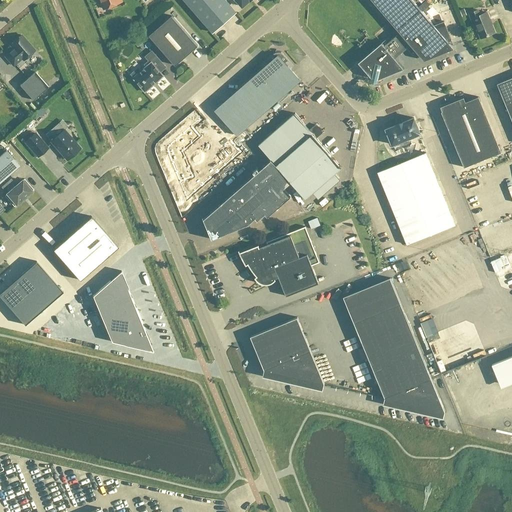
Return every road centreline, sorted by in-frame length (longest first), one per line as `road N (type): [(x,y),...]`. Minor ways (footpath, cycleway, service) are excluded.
road 1 (unclassified): [(131,143),(283,511)]
road 2 (unclassified): [(511,52),(368,108),(278,12)]
road 3 (unclassified): [(278,12),(131,143)]
road 4 (unclassified): [(131,143),(0,258)]
